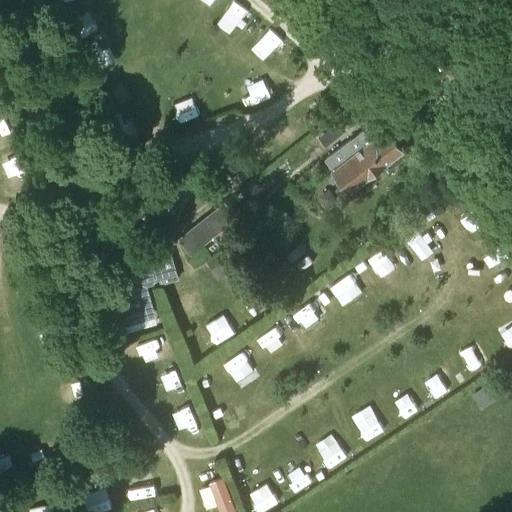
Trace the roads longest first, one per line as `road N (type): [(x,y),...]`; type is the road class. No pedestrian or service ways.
road 1 (track): [(185,511),(183,477),(169,447),(97,354),(82,303),(87,208),(115,170),(245,125),(318,82)]
road 2 (track): [(115,170),(0,209)]
